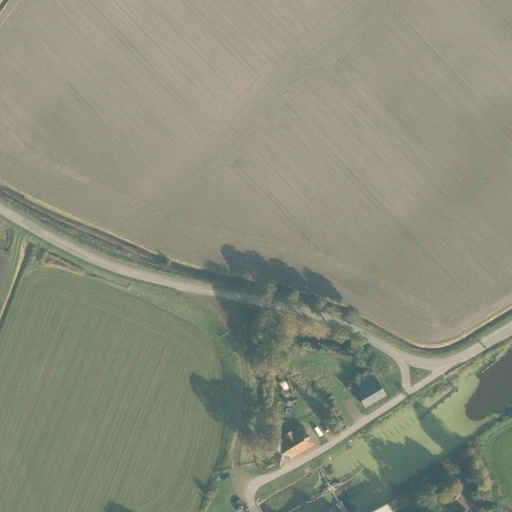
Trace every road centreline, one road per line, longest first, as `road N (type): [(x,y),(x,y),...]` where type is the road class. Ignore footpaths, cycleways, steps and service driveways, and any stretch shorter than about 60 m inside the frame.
road 1 (tertiary): [(399,356),(309,313),(117,268),(0,208)]
road 2 (unclassified): [(255,511),(255,484),(405,394)]
